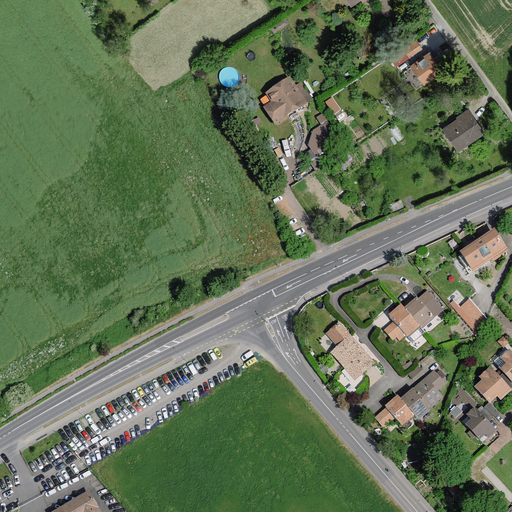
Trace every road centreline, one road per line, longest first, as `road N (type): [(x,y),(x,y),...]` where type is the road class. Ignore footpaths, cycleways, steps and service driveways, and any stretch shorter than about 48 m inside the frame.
road 1 (secondary): [(0,439),(255,301)]
road 2 (secondary): [(511,186),(255,301)]
road 3 (tertiary): [(418,511),(292,362),(255,301)]
road 4 (residential): [(426,0),(511,118)]
